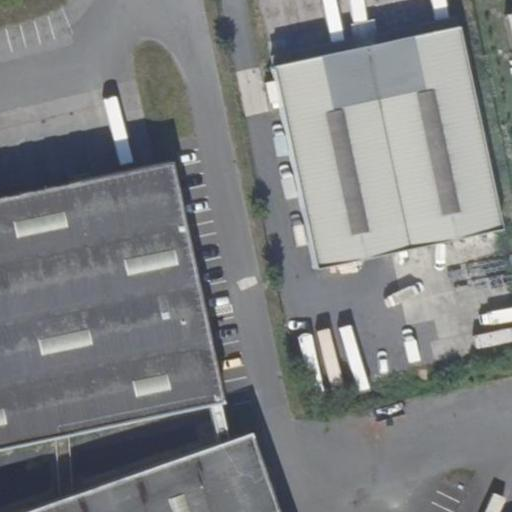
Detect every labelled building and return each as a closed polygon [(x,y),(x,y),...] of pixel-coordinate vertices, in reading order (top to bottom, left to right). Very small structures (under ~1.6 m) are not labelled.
[(511,13),(500,16),(511,69),(511,13)] [(501,226),(457,28),(273,68),(315,266),(501,226)] [(0,453),(217,408),(167,168),(0,203),(0,453)] [(248,428),(55,492),(0,511),(23,511),(134,489),(213,473),(259,463),(248,428)] [(275,511),(259,463),(213,473),(226,511),(275,511)] [(226,511),(213,473),(134,489),(23,511),(226,511)]
